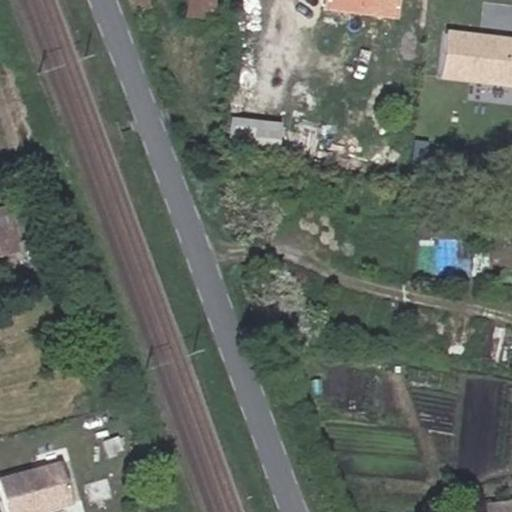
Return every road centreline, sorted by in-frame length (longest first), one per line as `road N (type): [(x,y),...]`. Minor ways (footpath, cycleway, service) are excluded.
road 1 (tertiary): [(101,0),(294,511)]
road 2 (tertiary): [(198,0),(312,287),(386,511)]
